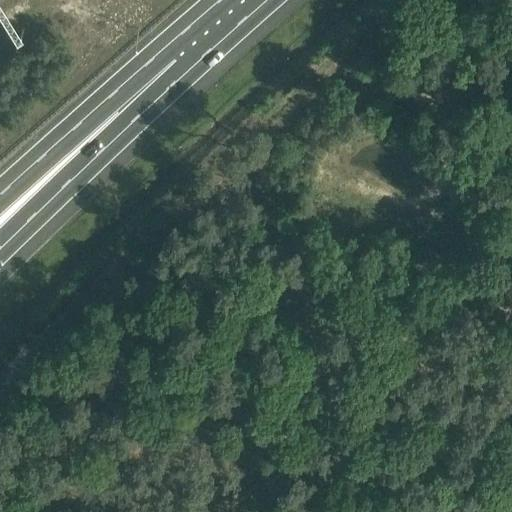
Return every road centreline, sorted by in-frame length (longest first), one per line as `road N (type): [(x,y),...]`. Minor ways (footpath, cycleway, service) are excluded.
road 1 (motorway): [(0,250),(46,204),(162,49)]
road 2 (motorway): [(0,197),(162,49)]
